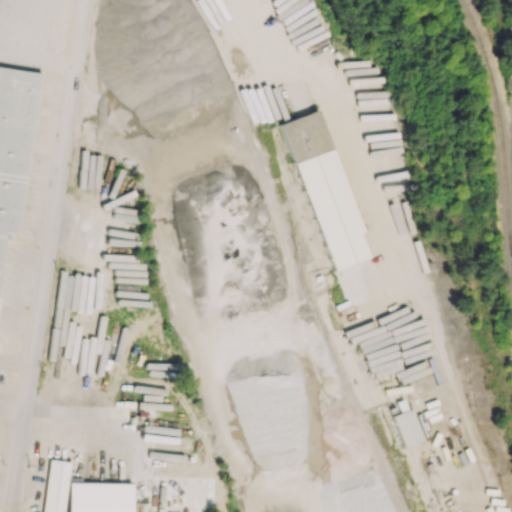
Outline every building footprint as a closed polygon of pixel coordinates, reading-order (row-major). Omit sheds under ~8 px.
[(0,256),(3,231),(20,233),(39,72),(0,66),(0,256)] [(279,123),(330,271),(367,258),(359,233),(360,232),(317,109),(279,123)] [(422,439),(410,408),(390,415),(402,447),(422,439)] [(62,511),(69,461),(48,459),(41,511),(62,511)] [(67,511),(130,511),(131,483),(68,481),(67,511)]
